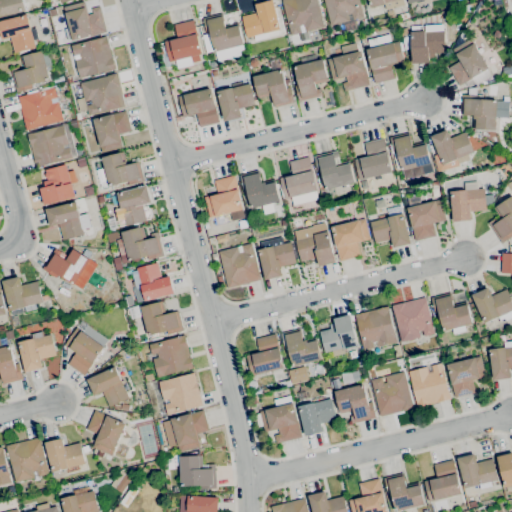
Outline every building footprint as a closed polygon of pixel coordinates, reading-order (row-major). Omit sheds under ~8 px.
[(0,17),(0,0),(23,0),(26,11),(0,17)] [(254,42),(253,36),(246,38),(241,17),(257,13),(255,4),(272,0),(280,30),(279,30),(280,35),(268,38),(254,42)] [(290,36),(281,0),(316,0),(323,27),(305,32),(303,26),(299,27),(301,34),(290,36)] [(330,26),(323,0),(358,0),(363,18),(330,26)] [(385,10),(384,5),(370,8),(368,0),(402,0),(404,6),(385,10)] [(66,41),(63,29),(68,28),(63,7),(84,2),(88,14),(92,13),(91,8),(100,6),(106,32),(90,36),(72,41),(71,40),(66,41)] [(49,18),(48,10),(56,8),(57,15),(49,18)] [(217,62),(215,51),(206,53),(202,35),(206,34),(202,19),(223,14),(225,21),(224,21),(225,26),(237,23),(245,55),(217,62)] [(14,52),(10,37),(2,39),(0,30),(0,21),(28,15),(32,29),(30,30),(35,47),(14,52)] [(177,69),(175,61),(169,62),(164,41),(170,40),(170,41),(178,39),(174,25),(193,20),(202,54),(198,55),(200,61),(192,63),(192,65),(177,69)] [(412,64),(410,32),(411,32),(410,27),(422,26),(422,31),(425,31),(425,32),(443,31),(445,53),(434,54),(434,58),(429,58),(429,63),(412,64)] [(401,38),(399,30),(406,28),(408,36),(401,38)] [(498,39),(492,36),(495,30),(501,33),(498,39)] [(374,84),(366,50),(369,49),(367,40),(389,34),(391,43),(399,41),(399,43),(402,42),(406,60),(404,61),(404,62),(391,66),(394,79),(374,84)] [(79,79),(71,46),(107,37),(115,69),(88,76),(88,77),(79,79)] [(468,89),(464,83),(459,86),(448,68),(459,61),(452,50),(471,38),(475,46),(488,69),(487,70),(491,76),(475,86),(474,84),(468,89)] [(344,92),(342,83),(346,82),(345,77),(332,81),(327,59),(342,55),(340,47),(355,43),(357,52),(361,51),(369,85),(344,92)] [(16,93),(10,69),(19,67),(20,71),(26,69),(26,67),(23,67),(20,57),(46,50),(51,71),(47,72),(50,80),(30,85),(31,89),(16,93)] [(298,102),(294,86),(298,85),(294,67),(302,65),(300,58),(315,55),(317,61),(321,60),(325,78),(327,78),(328,81),(315,85),(316,89),(320,88),(322,96),(298,102)] [(274,108),(271,96),(258,99),(253,77),(282,69),(287,88),(290,87),(294,103),(274,108)] [(88,116),(86,110),(79,112),(76,100),(83,98),(79,83),(116,74),(124,107),(88,116)] [(224,122),(216,92),(250,84),(255,105),(239,109),(241,118),(224,122)] [(26,130),(18,97),(55,88),(64,121),(26,130)] [(200,128),(196,114),(183,117),(178,96),(210,88),(219,123),(200,128)] [(495,130),(483,129),(483,130),(473,130),(473,120),(471,120),(471,116),(460,116),(461,95),(482,96),(481,100),(509,101),(508,118),(496,117),(495,130)] [(102,153),(100,147),(101,147),(94,119),(126,111),(131,132),(119,135),(120,140),(121,139),(123,147),(102,153)] [(36,166),(27,134),(68,123),(77,156),(72,157),(72,158),(64,160),(64,159),(36,166)] [(438,154),(431,137),(447,130),(450,138),(465,132),(474,153),(467,155),(469,161),(458,164),(458,167),(437,172),(433,155),(438,154)] [(404,179),(401,168),(396,169),(392,153),(391,154),(389,144),(390,144),(389,137),(408,133),(411,146),(425,142),(432,172),(404,179)] [(359,180),(354,159),(359,158),(359,159),(367,157),(364,143),(383,138),(391,172),(364,179),(359,180)] [(325,190),(320,172),(317,173),(313,157),(337,151),(339,157),(335,158),(336,164),(349,161),(355,183),(325,190)] [(109,186),(102,158),(121,153),(123,162),(126,162),(126,165),(138,162),(144,181),(134,183),(133,180),(109,186)] [(293,206),(291,198),(284,199),(279,178),(292,175),(289,162),(308,157),(317,191),(316,192),(318,200),(293,206)] [(44,205),(40,189),(44,188),(43,182),(47,181),(44,170),(66,164),(68,170),(73,169),(77,183),(72,184),(75,197),(44,205)] [(263,214),(261,207),(250,209),(245,190),(243,191),(239,175),(259,170),(262,183),(275,180),(280,202),(272,204),(274,211),(263,214)] [(232,221),(230,213),(209,218),(204,197),(217,194),(214,180),(234,175),(245,218),(232,221)] [(453,222),(450,192),(464,190),(464,182),(477,181),(477,189),(484,188),(485,195),(493,195),(494,205),(486,206),(486,210),(470,212),(471,220),(453,222)] [(125,226),(123,219),(116,220),(114,210),(121,208),(117,193),(147,185),(151,203),(142,205),(146,220),(125,226)] [(423,196),(422,188),(429,186),(431,194),(423,196)] [(88,195),(86,189),(92,187),(94,193),(88,195)] [(99,204),(97,197),(103,195),(105,202),(99,204)] [(415,241),(407,208),(408,207),(406,199),(419,196),(421,204),(440,200),(445,220),(432,223),(436,236),(415,241)] [(511,236),(501,244),(488,223),(494,219),(497,222),(501,219),(493,208),(511,196),(511,236)] [(68,246),(66,239),(62,240),(59,225),(51,226),(47,209),(77,202),(80,214),(88,212),(91,225),(82,227),(83,235),(73,237),(75,244),(68,246)] [(393,248),(391,239),(375,243),(370,222),(388,218),(386,209),(401,205),(411,244),(393,248)] [(340,261),(331,227),(365,218),(370,240),(357,243),(360,256),(340,261)] [(129,261),(127,254),(119,256),(115,239),(122,237),(121,232),(141,228),(144,241),(151,239),(150,235),(157,233),(163,256),(148,260),(147,256),(129,261)] [(107,240),(106,234),(112,232),(114,238),(107,240)] [(318,267),(316,258),(301,262),(296,240),(327,232),(335,263),(318,267)] [(217,243),(215,237),(226,234),(228,241),(217,243)] [(265,281),(257,250),(290,242),(292,247),(294,246),(297,259),(295,259),(296,263),(280,267),(283,276),(265,281)] [(227,288),(218,251),(252,243),(261,280),(227,288)] [(81,288),(59,274),(56,278),(42,269),(56,248),(62,252),(61,254),(65,257),(71,248),(75,250),(97,264),(81,288)] [(511,273),(500,273),(501,253),(511,253),(511,273)] [(146,301),(142,286),(136,288),(133,277),(140,275),(138,268),(158,263),(162,279),(170,276),(175,293),(146,301)] [(12,315),(11,311),(10,311),(3,281),(20,277),(23,286),(38,282),(42,297),(46,295),(48,301),(38,303),(40,308),(26,312),(25,306),(22,307),(24,312),(12,315)] [(484,324),(471,295),(487,288),(491,296),(506,289),(509,296),(511,294),(511,299),(511,300),(511,302),(511,318),(505,321),(504,319),(500,321),(498,317),(484,324)] [(452,334),(451,330),(442,332),(438,314),(435,314),(431,298),(451,293),(453,300),(452,300),(454,305),(466,302),(471,324),(464,326),(465,331),(452,334)] [(401,343),(391,306),(425,297),(434,334),(423,337),(422,331),(418,331),(420,338),(401,343)] [(148,336),(141,308),(161,303),(164,315),(176,312),(180,327),(182,327),(183,331),(167,335),(166,331),(148,336)] [(363,351),(354,315),(387,307),(397,343),(378,348),(376,342),(373,343),(374,348),(363,351)] [(117,317),(113,313),(116,309),(121,312),(117,317)] [(333,357),(331,351),(324,353),(319,332),(330,329),(329,325),(334,323),(333,319),(350,315),(357,346),(343,349),(345,354),(333,357)] [(84,376),(68,365),(76,353),(65,345),(77,328),(83,332),(87,326),(109,340),(84,376)] [(293,367),(288,348),(285,349),(281,334),(302,329),(305,340),(306,340),(307,343),(317,341),(321,360),(293,367)] [(7,340),(5,332),(13,331),(15,338),(7,340)] [(26,372),(18,342),(33,339),(32,334),(43,331),(44,336),(51,334),(57,356),(41,360),(44,368),(26,372)] [(251,376),(246,356),(260,353),(256,338),(275,334),(284,368),(259,374),(251,376)] [(498,343),(497,336),(504,335),(505,342),(498,343)] [(157,378),(152,359),(158,357),(157,354),(151,355),(149,344),(184,336),(189,357),(190,356),(193,369),(157,378)] [(492,381),(489,350),(504,348),(503,342),(511,341),(511,368),(509,369),(510,378),(492,381)] [(3,384),(0,372),(0,344),(1,348),(10,346),(15,364),(19,363),(23,379),(3,384)] [(455,398),(447,365),(481,357),(486,377),(472,381),(475,393),(455,398)] [(358,368),(357,363),(353,363),(353,360),(357,359),(359,361),(363,361),(364,367),(358,368)] [(417,408),(408,372),(441,363),(450,399),(417,408)] [(109,407),(102,392),(95,396),(87,380),(116,367),(123,380),(121,381),(128,398),(109,407)] [(292,385),(289,373),(299,371),(302,382),(292,385)] [(343,385),(340,374),(351,371),(351,372),(358,371),(360,380),(343,385)] [(380,416),(370,380),(381,377),(382,383),(386,382),(385,377),(404,372),(413,408),(380,416)] [(167,414),(165,405),(170,403),(169,400),(163,401),(159,382),(195,373),(203,406),(167,414)] [(334,390),(331,381),(338,378),(341,387),(334,390)] [(280,388),(279,383),(290,380),(291,386),(280,388)] [(362,385),(367,403),(371,402),(375,418),(351,424),(349,416),(353,415),(352,410),(339,414),(333,392),(362,385)] [(251,405),(249,396),(256,395),(258,404),(251,405)] [(276,444),(274,436),(279,434),(278,429),(265,432),(260,411),(265,410),(276,408),(274,400),(290,396),(292,403),(293,403),(298,424),(301,437),(276,444)] [(305,436),(298,406),(315,402),(316,403),(332,399),(337,420),(321,424),(323,432),(305,436)] [(179,452),(177,445),(169,447),(163,422),(170,420),(170,419),(192,414),(192,413),(204,410),(210,431),(197,434),(199,440),(198,440),(200,447),(179,452)] [(112,456),(92,447),(95,441),(96,442),(99,435),(87,429),(95,411),(107,416),(126,424),(112,456)] [(15,482),(7,446),(39,438),(48,474),(15,482)] [(51,473),(44,443),(62,438),(64,446),(80,442),(82,449),(86,448),(88,455),(89,454),(91,459),(93,458),(95,467),(72,472),(70,468),(67,468),(67,469),(51,473)] [(165,456),(163,447),(166,446),(168,451),(172,450),(173,454),(165,456)] [(0,447),(2,447),(11,482),(0,484),(0,447)] [(102,458),(96,455),(99,450),(104,453),(102,458)] [(511,491),(507,492),(506,488),(504,488),(496,457),(511,453),(511,491)] [(168,470),(167,456),(179,455),(179,457),(173,458),(174,469),(168,470)] [(480,489),(479,485),(464,489),(457,459),(474,455),(476,463),(492,459),(497,480),(490,482),(491,486),(480,489)] [(200,490),(199,485),(181,486),(180,457),(201,456),(201,465),(214,464),(216,489),(200,490)] [(428,502),(423,481),(428,480),(428,481),(436,479),(433,465),(453,460),(461,494),(428,502)] [(121,493),(110,485),(121,470),(132,478),(121,493)] [(395,511),(391,493),(387,494),(383,479),(402,474),(402,477),(404,476),(407,488),(421,485),(425,504),(395,511)] [(351,511),(348,500),(362,496),(358,484),(380,478),(383,493),(382,493),(387,511),(351,511)] [(126,507),(120,503),(131,487),(137,491),(126,507)] [(63,511),(60,498),(94,490),(99,511),(63,511)] [(312,511),(308,496),(325,492),(328,501),(343,497),(346,511),(312,511)] [(186,511),(188,496),(219,498),(218,511),(186,511)] [(272,511),(271,507),(304,499),(307,511),(272,511)] [(29,511),(56,511),(55,507),(48,508),(46,503),(34,506),(35,511),(29,511)]
